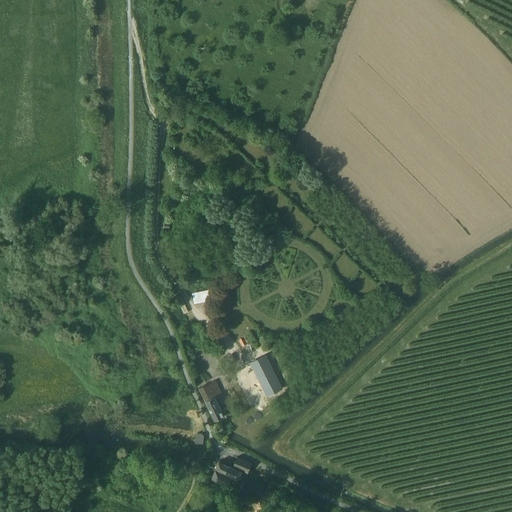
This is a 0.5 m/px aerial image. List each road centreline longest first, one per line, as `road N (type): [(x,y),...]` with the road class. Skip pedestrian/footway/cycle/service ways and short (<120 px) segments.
road 1 (unclassified): [(353,511),(218,445),(131,263),(128,0)]
road 2 (track): [(195,308),(156,247),(160,117),(146,97),(129,20)]
